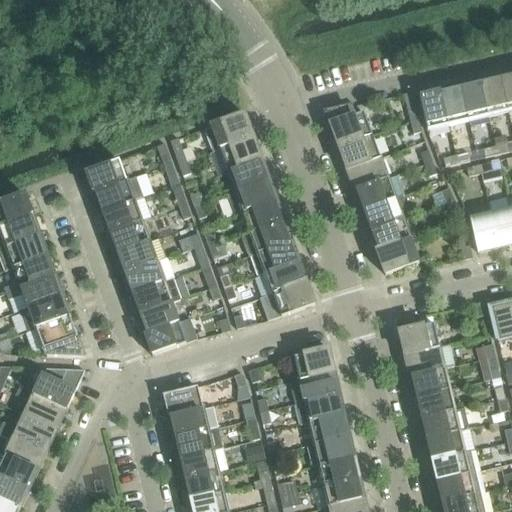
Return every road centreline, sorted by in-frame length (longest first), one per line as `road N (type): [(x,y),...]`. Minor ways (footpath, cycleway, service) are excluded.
road 1 (residential): [(126,381),(354,315)]
road 2 (residential): [(289,114),(511,61)]
road 3 (residential): [(126,381),(132,363),(65,179)]
road 4 (tertiary): [(354,315),(289,114)]
road 5 (tertiary): [(402,511),(354,315)]
road 6 (residential): [(354,315),(511,278)]
road 7 (residential): [(56,511),(103,409),(126,381)]
road 8 (tertiary): [(289,114),(209,0)]
road 9 (residential): [(157,511),(126,381)]
